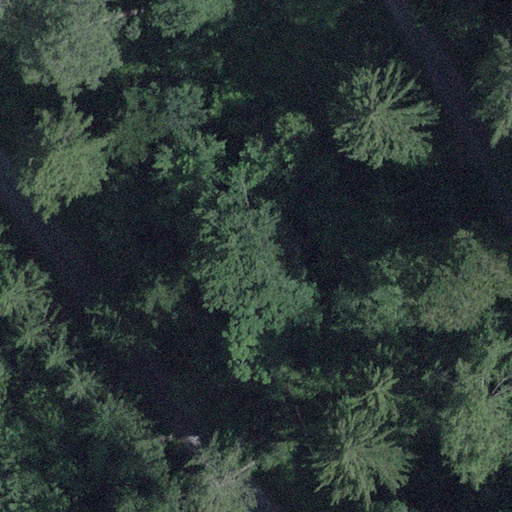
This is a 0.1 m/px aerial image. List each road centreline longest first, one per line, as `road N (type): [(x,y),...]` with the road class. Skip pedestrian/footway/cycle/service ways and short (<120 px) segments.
road 1 (track): [(0,172),(261,511)]
road 2 (track): [(511,189),(411,0)]
